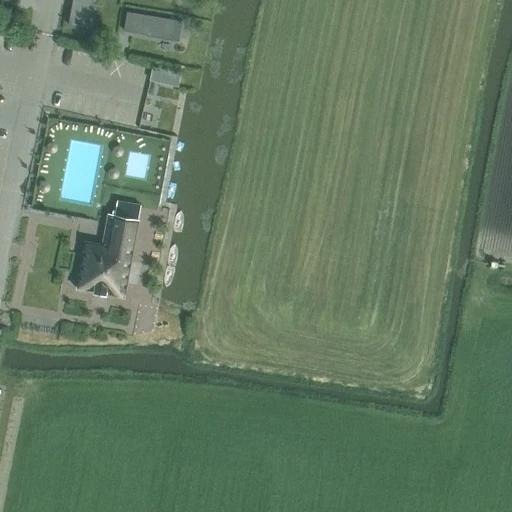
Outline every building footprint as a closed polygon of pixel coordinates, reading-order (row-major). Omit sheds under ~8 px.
[(74,0),(70,24),(88,28),(92,4),(93,4),(93,3),(91,3),(91,0),(74,0)] [(128,11),(125,30),(148,34),(148,35),(149,35),(150,33),(177,38),(180,22),(183,22),(183,21),(128,11)] [(184,67),(181,82),(196,84),(198,69),(184,67)] [(171,75),(155,71),(153,84),(168,87),(171,75)] [(86,242),(77,289),(125,298),(127,286),(132,262),(140,221),(139,221),(142,206),(118,201),(115,216),(109,215),(103,245),(86,242)] [(157,311),(140,308),(135,337),(153,334),(157,311)]
